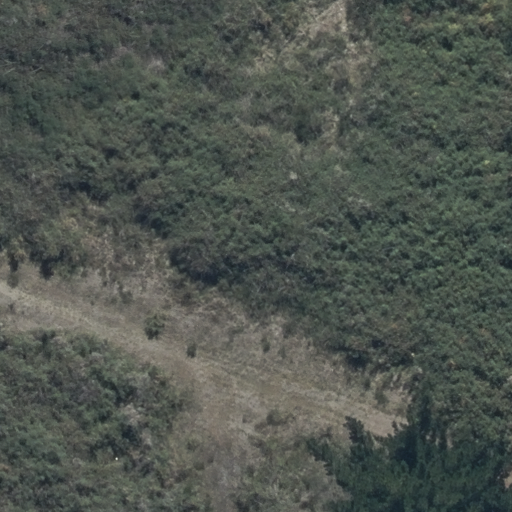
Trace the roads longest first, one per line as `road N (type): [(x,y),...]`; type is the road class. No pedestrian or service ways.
road 1 (track): [(0,282),(280,368),(511,452)]
road 2 (track): [(280,368),(233,511)]
